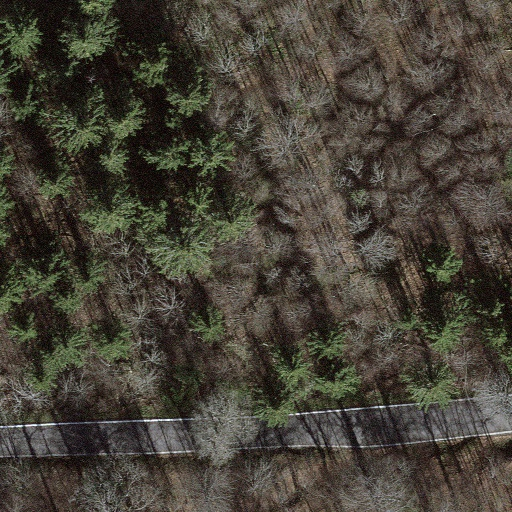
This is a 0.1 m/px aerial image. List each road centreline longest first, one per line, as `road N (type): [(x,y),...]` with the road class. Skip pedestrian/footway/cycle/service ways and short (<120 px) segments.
road 1 (tertiary): [(511,407),(346,425),(0,437)]
road 2 (track): [(346,425),(193,511)]
